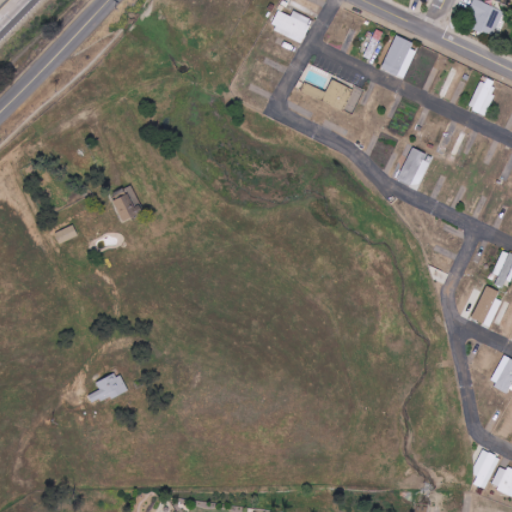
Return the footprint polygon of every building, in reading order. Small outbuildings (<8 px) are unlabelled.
[(319,16),(322,7),(312,3),(313,0),(286,0),(285,3),(319,16)] [(494,37),(504,10),(478,1),(469,28),(494,37)] [(270,28),(302,43),(313,20),(294,12),(291,17),(278,11),(270,28)] [(405,79),(418,44),(395,36),(382,71),(405,79)] [(498,83),(483,77),(471,110),(486,116),(498,83)] [(306,84),(302,93),(345,111),(354,90),(332,81),(327,93),(306,84)] [(455,162),(469,131),(453,124),(439,155),(455,162)] [(399,180),(420,188),(433,157),(412,148),(399,180)] [(123,223),(113,200),(126,195),(132,208),(139,205),(143,214),(123,223)] [(79,236),(61,244),(56,232),(74,225),(79,236)] [(511,276),(511,253),(503,250),(494,274),(499,276),(496,285),(507,290),(511,276)] [(500,292),(485,285),(470,317),(490,327),(503,301),(497,298),(500,292)] [(511,359),(502,356),(492,385),(510,392),(511,384),(511,359)] [(92,402),(89,395),(100,390),(97,382),(114,373),(116,377),(121,375),(129,391),(112,399),(111,396),(101,401),(100,398),(92,402)] [(471,483),(487,489),(500,457),(484,451),(471,483)] [(511,495),(511,470),(501,465),(491,486),(511,495)]
